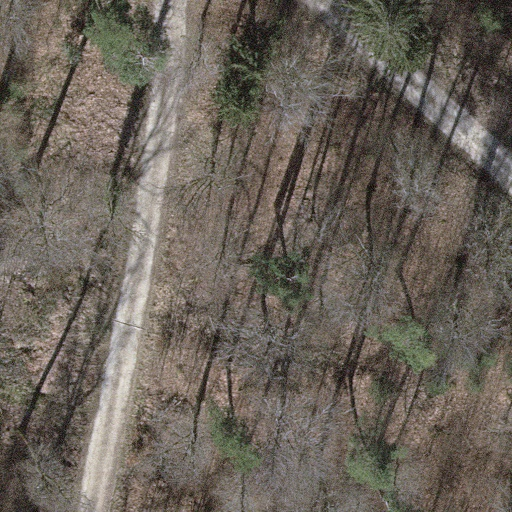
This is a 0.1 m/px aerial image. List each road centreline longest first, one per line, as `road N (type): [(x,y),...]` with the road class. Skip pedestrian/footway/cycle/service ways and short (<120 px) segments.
road 1 (track): [(168,0),(82,511)]
road 2 (track): [(511,162),(336,0)]
